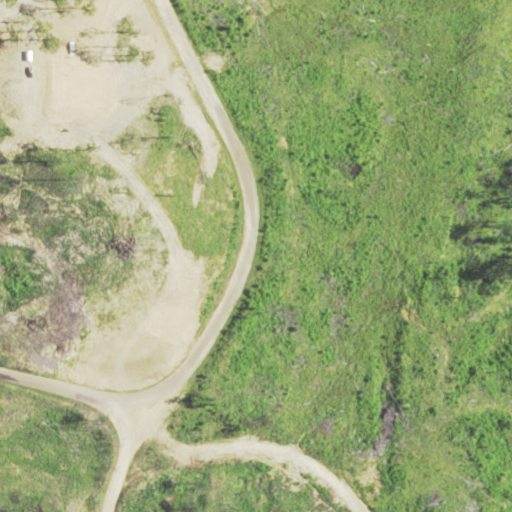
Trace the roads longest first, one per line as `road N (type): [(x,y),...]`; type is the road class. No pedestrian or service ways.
road 1 (residential): [(65,511),(177,252),(156,67),(115,0)]
road 2 (residential): [(115,396),(0,359)]
